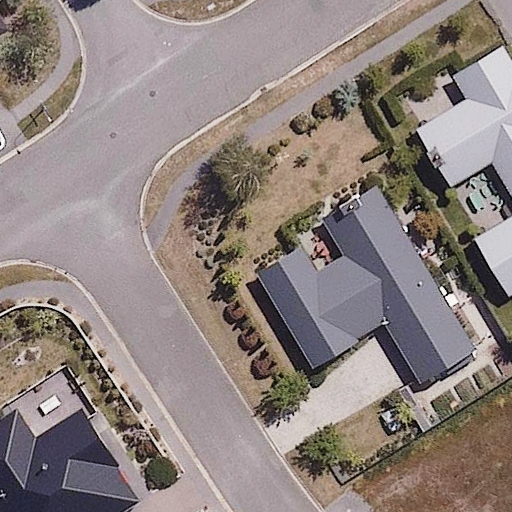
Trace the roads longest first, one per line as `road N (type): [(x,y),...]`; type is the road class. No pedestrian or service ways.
road 1 (residential): [(48,188),(283,511)]
road 2 (residential): [(161,106),(332,0)]
road 3 (residential): [(48,188),(161,106)]
road 4 (residential): [(93,0),(161,106)]
